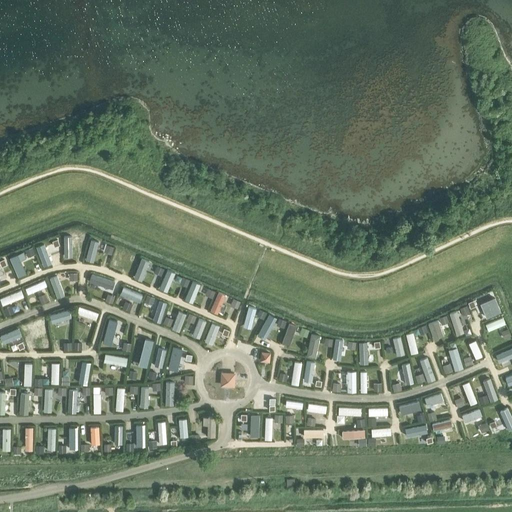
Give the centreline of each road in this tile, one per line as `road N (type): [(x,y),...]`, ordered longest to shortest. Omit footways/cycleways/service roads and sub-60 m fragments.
road 1 (unclassified): [(0,499),(212,448),(225,434),(227,407)]
road 2 (residential): [(271,388),(391,399),(491,362)]
road 3 (residential): [(209,400),(119,418),(0,420)]
road 4 (residential): [(86,267),(235,325),(228,352)]
road 5 (residential): [(0,354),(90,353),(105,308)]
